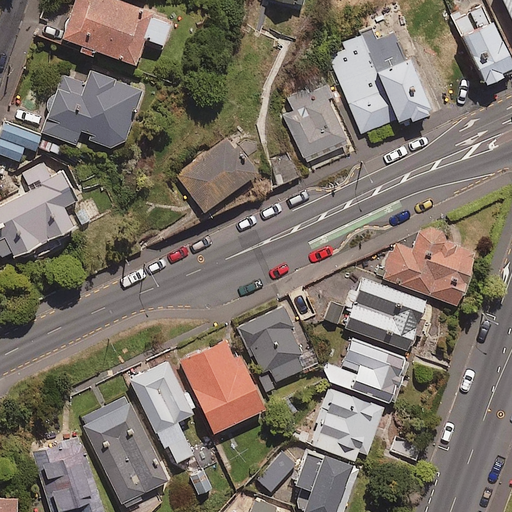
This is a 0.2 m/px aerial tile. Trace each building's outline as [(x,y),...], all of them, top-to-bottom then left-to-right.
[(169,19),(117,0),(74,0),(61,38),(133,64),(143,38),(160,44),(169,19)] [(511,0),(498,0),(511,22),(511,0)] [(489,25),(481,9),(457,21),(487,87),(506,79),(504,74),(511,70),(511,60),(495,22),(489,25)] [(478,73),(453,19),(424,32),(432,47),(415,55),(432,93),(435,92),(441,95),(449,92),(452,85),(478,73)] [(381,37),(378,29),(327,49),(360,133),(407,115),(409,120),(429,113),(408,58),(404,60),(393,33),(381,37)] [(141,91),(88,72),(84,83),(62,75),(40,132),(73,144),(77,135),(110,147),(123,141),(141,91)] [(347,142),(322,86),(302,94),(305,101),(283,110),(309,170),(345,155),(341,145),(347,142)] [(30,132),(5,122),(0,133),(0,153),(18,161),(30,132)] [(253,175),(226,138),(175,175),(202,212),(253,175)] [(301,175),(290,151),(269,161),(280,185),(301,175)] [(51,177),(44,162),(22,174),(30,190),(0,205),(0,263),(86,219),(62,171),(51,177)] [(444,235),(420,226),(411,250),(393,243),(380,277),(454,305),(474,253),(441,241),(444,235)] [(424,300),(363,276),(344,327),(412,353),(425,320),(418,317),(424,300)] [(314,315),(304,290),(291,296),(301,321),(314,315)] [(343,309),(331,302),(322,318),(334,325),(343,309)] [(306,367),(279,307),(239,325),(260,370),(268,367),(274,381),(306,367)] [(406,359),(350,337),(340,364),(357,370),(350,388),(389,403),(406,359)] [(232,357),(224,340),(179,361),(211,432),(262,409),(237,355),(232,357)] [(191,413),(166,362),(128,380),(160,445),(165,442),(175,462),(191,454),(175,421),(191,413)] [(382,407),(327,389),(308,444),(354,460),(357,451),(366,454),(382,407)] [(166,481),(126,397),(81,418),(121,502),(166,481)] [(421,446),(398,437),(393,452),(415,461),(421,446)] [(101,511),(79,440),(31,455),(48,511),(101,511)] [(333,511),(350,467),(306,451),(294,485),(309,490),(301,511),(333,511)] [(294,465),(281,452),(256,478),(269,491),(294,465)] [(210,488),(202,470),(189,475),(197,494),(210,488)] [(14,511),(14,497),(0,496),(0,511),(14,511)] [(251,498),(245,511),(275,511),(277,508),(251,498)]
